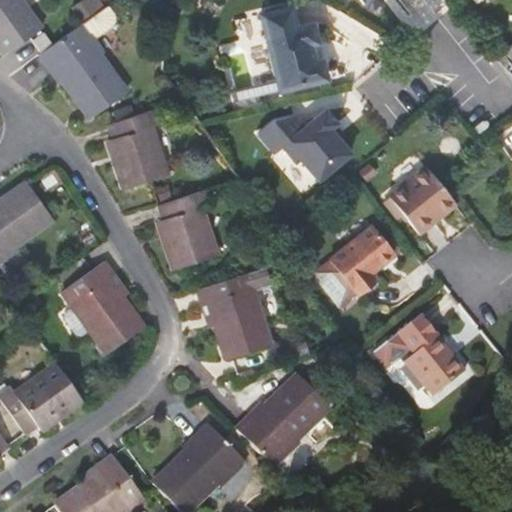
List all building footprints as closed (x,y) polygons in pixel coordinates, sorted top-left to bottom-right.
[(0,0),(0,53),(0,54),(37,29),(15,0),(0,0)] [(85,19),(104,1),(103,0),(82,0),(75,7),(85,19)] [(234,15),(238,35),(279,28),(275,7),(234,15)] [(96,55),(101,52),(79,21),(35,54),(50,75),(54,72),(87,118),(122,92),(96,55)] [(279,28),(238,35),(248,91),(319,78),(309,22),(279,28)] [(511,42),(498,53),(511,65),(511,64),(511,42)] [(289,149),(310,175),(343,150),(332,135),(324,125),(329,121),(331,119),(320,105),(298,122),(288,109),(269,113),(252,126),(268,146),(276,140),(280,136),(289,149)] [(109,138),(105,139),(120,185),(162,172),(147,125),(156,123),(151,107),(104,122),(109,138)] [(324,125),(332,135),(337,131),(329,121),(324,125)] [(280,136),(276,140),(285,152),(289,149),(280,136)] [(429,219),(450,202),(424,167),(391,193),(420,232),(432,223),(429,219)] [(0,259),(15,248),(12,244),(50,217),(24,182),(0,199),(0,259)] [(155,216),(172,264),(214,251),(199,203),(206,200),(201,186),(155,200),(160,215),(155,216)] [(395,251),(374,222),(330,255),(355,290),(375,274),(372,270),(395,251)] [(100,258),(57,288),(100,351),(137,325),(115,292),(103,275),(108,271),(100,258)] [(256,263),(242,267),(194,283),(199,298),(206,296),(212,316),(223,353),(265,341),(245,278),(260,274),(256,263)] [(103,275),(115,292),(121,288),(108,271),(103,275)] [(212,316),(206,296),(199,298),(205,318),(212,316)] [(429,397),(463,370),(421,316),(375,351),(388,368),(412,350),(414,351),(402,360),(429,397)] [(0,404),(19,431),(31,422),(34,425),(75,396),(49,360),(8,390),(4,384),(0,386),(0,404)] [(258,408),(255,405),(237,422),(274,461),(300,436),(297,433),(329,401),(298,369),(258,408)] [(189,436),(192,440),(151,480),(183,511),(215,480),(218,483),(246,458),(208,418),(189,436)] [(50,505),(55,511),(115,511),(138,495),(108,454),(96,463),(99,468),(82,481),(50,505)] [(96,463),(78,476),(82,481),(99,468),(96,463)]
